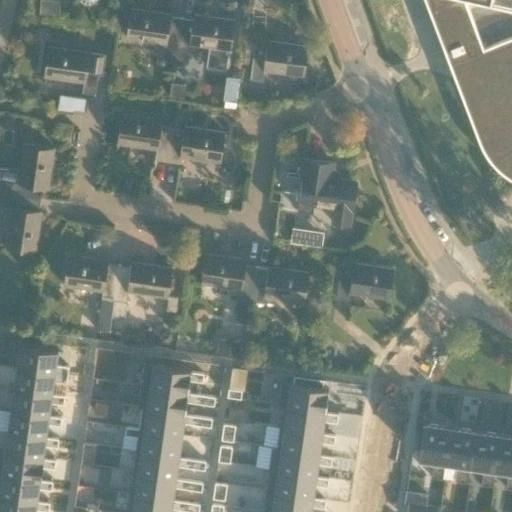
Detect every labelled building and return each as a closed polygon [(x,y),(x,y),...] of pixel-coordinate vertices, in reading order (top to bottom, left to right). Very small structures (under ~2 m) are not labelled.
[(511,0),(425,0),(438,32),(450,64),(462,95),(468,112),(475,128),(480,143),(482,146),(484,151),(487,155),(490,160),(493,164),(497,168),(500,170),(504,173),(509,177),(511,178),(511,0)] [(176,61),(178,53),(183,18),(171,16),(171,15),(133,9),(128,38),(166,44),(164,59),(176,61)] [(236,20),(195,13),(194,19),(183,18),(178,53),(176,61),(189,63),(192,43),(211,46),(208,66),(226,68),(230,49),(231,49),(236,20)] [(266,70),(305,75),(309,46),(269,40),(269,45),(255,43),(250,79),(264,81),(266,70)] [(83,92),(96,94),(101,59),(89,57),(90,52),(50,46),(45,76),(85,82),(83,92)] [(226,90),(238,91),(238,74),(226,74),(226,90)] [(186,83),(172,81),(171,93),(184,95),(186,83)] [(86,97),(75,95),(73,108),(85,110),(86,97)] [(168,161),(173,128),(161,126),(162,120),(123,114),(118,144),(158,150),(156,159),(168,161)] [(173,128),(168,161),(181,163),(182,156),(221,162),(226,132),(186,126),(185,130),(173,128)] [(25,144),(21,169),(0,166),(0,192),(8,194),(42,199),(44,187),(49,187),(55,148),(25,144)] [(353,210),(358,181),(343,179),(336,169),(334,169),(334,163),(304,159),(296,209),(313,212),(314,204),(335,207),(333,221),(351,224),(353,210)] [(247,174),(238,165),(227,177),(237,186),(247,174)] [(42,199),(8,194),(0,192),(0,205),(13,207),(7,246),(37,250),(43,211),(40,210),(42,199)] [(295,223),(292,238),(325,244),(327,229),(295,223)] [(252,301),(258,267),(246,265),(247,259),(207,253),(202,283),(241,289),(240,299),(252,301)] [(116,300),(121,266),(109,264),(110,261),(69,255),(65,285),(104,291),(103,298),(114,300),(116,300)] [(173,267),(134,262),(133,267),(121,266),(116,300),(114,300),(112,315),(114,315),(126,317),(129,291),(169,297),(173,267)] [(351,293),(390,299),(395,269),(355,263),(355,266),(342,264),(337,298),(350,300),(351,293)] [(258,267),(252,301),(265,303),(266,296),(302,302),(305,302),(305,300),(309,272),(270,266),(270,268),(258,267)] [(300,313),(314,315),(316,302),(305,300),(305,302),(302,302),(300,313)] [(111,331),(114,315),(112,315),(101,313),(98,329),(111,331)] [(217,351),(239,354),(241,341),(218,338),(217,351)] [(20,344),(17,366),(22,367),(56,372),(68,373),(69,365),(56,363),(58,349),(20,344)] [(144,361),(141,383),(188,390),(190,379),(203,380),(203,372),(191,370),(191,369),(191,368),(169,365),(150,362),(144,361)] [(248,368),(232,365),(229,387),(245,389),(248,368)] [(17,366),(14,387),(19,389),(52,393),(54,380),(66,382),(68,373),(56,372),(22,367),(17,366)] [(281,381),(278,404),(283,405),(325,411),(329,387),(281,381)] [(141,383),(137,406),(142,407),(185,413),(186,400),(214,404),(215,395),(192,392),(188,392),(188,390),(141,383)] [(14,387),(11,409),(49,414),(51,401),(64,403),(65,395),(53,393),(52,393),(19,389),(14,387)] [(228,387),(227,396),(241,397),(242,389),(228,387)] [(95,401),(94,412),(103,413),(102,417),(121,419),(123,404),(95,401)] [(283,405),(280,425),(290,427),(322,431),(324,419),(337,421),(338,413),(325,411),(283,405)] [(229,406),(228,417),(236,418),(238,407),(229,406)] [(142,407),(139,428),(182,434),(183,421),(211,425),(212,417),(202,415),(189,413),(185,413),(142,407)] [(11,409),(8,430),(46,436),(48,423),(61,425),(62,416),(50,415),(49,414),(11,409)] [(223,423),(221,438),(233,440),(235,424),(223,423)] [(424,423),(418,460),(433,462),(431,478),(443,480),(444,470),(445,464),(450,426),(424,423)] [(280,425),(277,445),(319,452),(321,441),(334,442),(335,434),(322,432),(322,431),(290,427),(280,425)] [(450,426),(445,464),(458,465),(456,481),(468,483),(475,430),(450,426)] [(139,428),(136,450),(178,456),(182,434),(139,428)] [(5,451),(43,457),(45,444),(58,446),(59,438),(48,436),(46,436),(8,430),(5,451)] [(475,430),(468,483),(469,483),(470,468),(483,470),(481,486),(492,487),(500,433),(475,430)] [(511,434),(500,433),(492,487),(493,487),(495,472),(508,473),(506,489),(511,489),(511,434)] [(103,461),(103,439),(86,439),(85,460),(103,461)] [(220,444),(218,460),(230,461),(232,445),(220,444)] [(272,445),(269,467),(316,474),(318,462),(331,464),(332,456),(319,454),(319,452),(277,445),(272,445)] [(0,449),(0,473),(2,474),(2,473),(40,478),(42,466),(55,467),(56,459),(45,457),(43,457),(5,451),(0,449)] [(136,450),(133,471),(175,477),(177,464),(204,468),(206,460),(197,458),(183,456),(178,456),(136,450)] [(89,465),(87,479),(109,482),(111,468),(89,465)] [(269,467),(266,489),(281,491),(313,496),(315,484),(328,485),(329,477),(316,475),(316,474),(269,467)] [(133,471),(130,492),(143,494),(172,498),(174,485),(202,489),(203,481),(194,480),(180,478),(175,477),(133,471)] [(2,474),(0,486),(0,494),(37,500),(39,487),(52,489),(53,480),(42,479),(40,478),(2,473),(2,474)] [(215,481),(213,497),(214,497),(225,498),(227,483),(216,481),(215,481)] [(266,489),(262,511),(267,511),(271,511),(310,511),(311,505),(324,507),(326,498),(313,496),(281,491),(266,489)] [(130,492),(127,511),(170,511),(171,507),(199,511),(200,502),(177,499),(172,498),(143,494),(130,492)] [(0,494),(0,511),(35,511),(36,509),(49,510),(50,502),(39,500),(37,500),(0,494)] [(411,497),(407,511),(440,511),(442,503),(411,497)] [(212,503),(210,511),(222,511),(224,504),(213,503),(212,503)]
